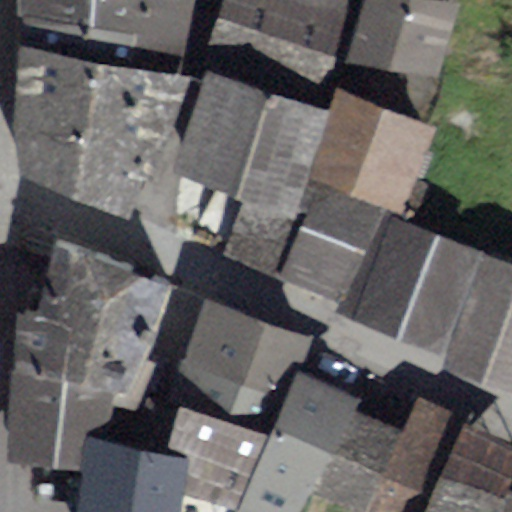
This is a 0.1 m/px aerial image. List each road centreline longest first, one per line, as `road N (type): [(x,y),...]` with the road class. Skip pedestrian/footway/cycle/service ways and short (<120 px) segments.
road 1 (residential): [(150,245),(511,415)]
road 2 (residential): [(1,511),(2,191)]
road 3 (residential): [(150,245),(208,0)]
road 4 (residential): [(2,191),(150,245)]
